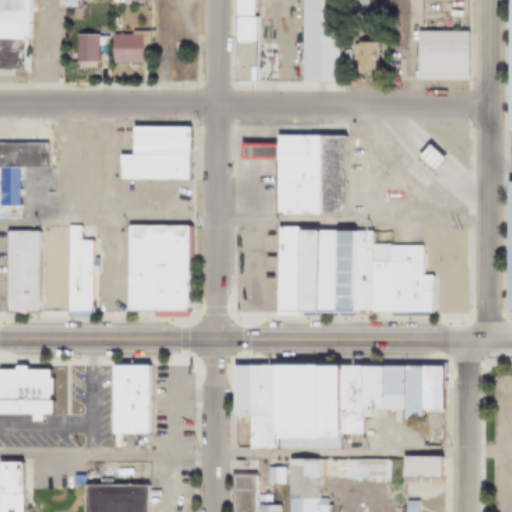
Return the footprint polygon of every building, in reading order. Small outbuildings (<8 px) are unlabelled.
[(0,0),(24,0),(24,39),(24,70),(0,70),(0,0)] [(253,16),(253,41),(252,41),(252,82),(231,82),(231,41),(231,0),(252,0),(252,16),(253,16)] [(298,0),(335,0),(335,81),(298,81),(298,0)] [(364,0),(364,14),(351,14),(351,0),(364,0)] [(511,0),(511,131),(503,131),(503,0),(511,0)] [(127,35),(128,31),(146,31),(145,63),(132,63),(132,64),(108,63),(108,35),(127,35)] [(413,31),(464,31),(464,79),(413,79),(413,31)] [(104,36),(104,46),(94,46),(94,67),(72,67),(72,34),(94,34),(94,36),(104,36)] [(352,45),(352,42),(373,42),(373,68),(352,68),(352,59),(347,59),(347,44),(352,45)] [(274,43),(274,82),(257,82),(257,43),(274,43)] [(116,179),(116,155),(127,155),(128,126),(185,127),(185,155),(187,155),(187,180),(116,179)] [(341,137),(341,214),(272,214),(272,159),(263,159),(250,159),(240,159),(237,159),(237,143),(240,143),(250,143),(263,143),(272,143),(272,137),(341,137)] [(16,168),(16,180),(16,185),(16,199),(16,206),(0,206),(0,143),(2,143),(2,140),(18,140),(18,143),(43,143),(44,168),(16,168)] [(425,143),(441,158),(439,160),(432,168),(430,170),(413,155),(415,154),(422,145),(425,143)] [(511,181),(511,306),(502,306),(503,181),(511,181)] [(2,231),(34,231),(34,225),(78,225),(78,240),(88,240),(88,259),(95,259),(94,274),(88,274),(88,311),(3,311),(2,231)] [(184,257),(183,302),(184,302),(184,317),(150,317),(150,312),(124,312),(124,225),(184,226),(190,226),(190,257),(184,257)] [(419,246),(419,275),(429,275),(429,312),(410,312),(367,312),(274,311),(275,230),(369,231),(368,245),(419,246)] [(46,393),(46,400),(47,400),(47,412),(40,412),(40,420),(40,422),(27,422),(27,420),(27,412),(0,412),(0,370),(11,370),(11,365),(22,365),(22,370),(46,370),(46,378),(48,378),(48,393),(46,393)] [(123,434),(123,448),(110,448),(110,434),(107,434),(107,365),(148,365),(147,434),(123,434)] [(359,365),(438,366),(438,410),(419,410),(419,417),(399,417),(399,410),(380,410),(380,418),(359,418),(359,434),(336,434),(336,449),(245,448),(245,418),(229,418),(229,365),(245,365),(336,365),(359,365)] [(399,456),(437,456),(437,477),(399,477),(399,456)] [(284,511),(285,459),(315,459),(315,499),(323,499),(323,511),(284,511)] [(0,511),(0,462),(19,462),(19,511),(0,511)] [(264,466),(281,466),(281,484),(264,484),(264,466)] [(70,475),(81,475),(81,484),(70,484),(70,475)] [(229,511),(229,476),(252,476),(252,505),(277,505),(277,511),(229,511)] [(80,511),(80,484),(146,485),(146,511),(80,511)] [(401,511),(401,501),(415,501),(415,511),(401,511)]
